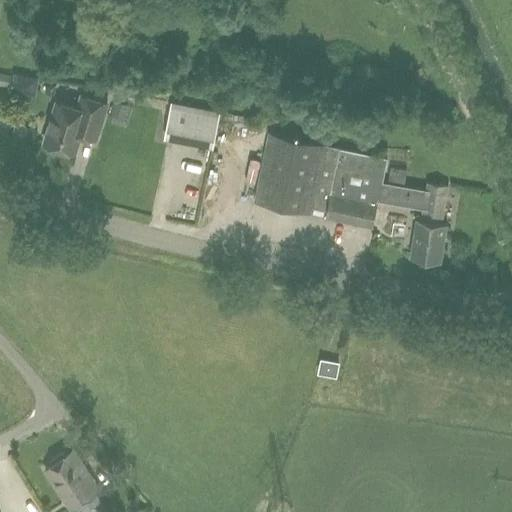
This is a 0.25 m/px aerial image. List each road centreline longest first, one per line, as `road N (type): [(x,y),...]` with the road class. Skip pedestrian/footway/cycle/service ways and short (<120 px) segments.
road 1 (tertiary): [(511,309),(0,202)]
road 2 (track): [(511,213),(419,0)]
road 3 (unknown): [(0,330),(37,380),(39,400),(11,429),(5,452),(15,496)]
